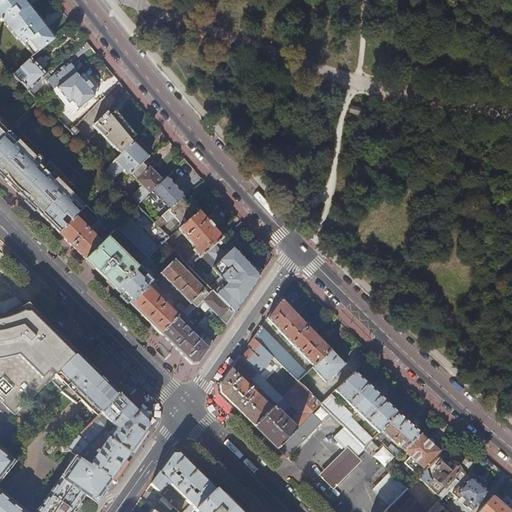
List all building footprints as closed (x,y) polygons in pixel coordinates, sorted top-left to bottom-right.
[(0,0),(0,18),(22,1),(21,0),(0,0)] [(39,22),(22,1),(0,18),(0,19),(16,40),(18,38),(39,22)] [(53,41),(39,22),(18,38),(32,57),(53,41)] [(25,71),(16,79),(28,92),(46,75),(30,59),(21,67),(25,71)] [(48,81),(54,89),(77,70),(70,62),(54,75),(55,76),(48,81)] [(85,84),(80,78),(58,95),(72,113),(94,96),(89,90),(92,88),(88,82),(85,84)] [(352,104),(350,113),(361,116),(363,107),(352,104)] [(121,154),(132,143),(135,140),(110,109),(93,127),(121,154)] [(13,127),(7,133),(0,140),(0,176),(12,189),(17,193),(42,168),(43,167),(37,160),(42,155),(13,127)] [(70,132),(74,136),(78,132),(74,128),(70,132)] [(130,175),(145,161),(147,158),(132,143),(121,154),(115,161),(121,166),(119,168),(128,178),(130,175)] [(147,196),(162,181),(150,169),(151,167),(145,161),(130,175),(137,181),(139,184),(133,189),(131,187),(133,185),(127,179),(118,188),(136,206),(147,196)] [(42,168),(17,193),(27,203),(34,210),(55,188),(66,178),(49,162),(43,168),(42,168)] [(111,164),(111,165),(103,173),(108,177),(116,169),(111,164)] [(137,181),(130,175),(128,178),(127,179),(133,185),(137,181)] [(55,188),(34,210),(58,234),(84,207),(77,200),(82,195),(66,178),(55,188)] [(175,194),(162,181),(147,196),(149,197),(151,196),(162,206),(168,200),(175,194)] [(154,224),(174,206),(168,200),(162,206),(151,196),(149,197),(147,196),(136,206),(137,207),(154,224)] [(178,229),(198,212),(192,206),(191,205),(188,204),(186,205),(181,200),(174,206),(154,224),(168,238),(178,229)] [(84,207),(58,234),(67,242),(84,260),(112,232),(103,223),(93,234),(90,232),(93,230),(90,228),(88,230),(83,225),(86,222),(94,214),(86,206),(84,207)] [(214,246),(222,239),(199,212),(198,212),(178,229),(195,248),(193,250),(195,254),(189,259),(177,246),(172,250),(178,257),(189,267),(207,252),(214,246)] [(103,223),(94,214),(86,222),(91,227),(90,228),(93,230),(90,232),(93,234),(103,223)] [(128,216),(117,226),(131,239),(135,235),(142,242),(138,246),(149,257),(159,247),(128,216)] [(112,232),(84,260),(99,275),(115,290),(139,266),(147,259),(116,228),(112,232)] [(218,263),(224,257),(214,246),(207,252),(218,263)] [(233,313),(257,281),(257,275),(232,249),(224,257),(218,263),(212,268),(228,286),(230,287),(218,298),(233,313)] [(160,274),(190,304),(204,290),(174,260),(160,274)] [(128,302),(129,304),(153,281),(150,278),(152,276),(146,270),(144,272),(139,266),(115,290),(120,295),(128,302)] [(148,322),(160,334),(176,318),(178,316),(154,293),(158,288),(155,285),(159,280),(157,278),(153,281),(129,304),(148,322)] [(217,297),(218,298),(230,287),(228,286),(217,297)] [(229,321),(233,313),(218,298),(217,297),(211,291),(208,294),(204,290),(190,304),(186,308),(182,312),(186,316),(195,307),(196,308),(202,301),(219,319),(223,315),(229,321)] [(128,302),(120,295),(119,297),(123,301),(126,304),(128,302)] [(303,320),(281,298),(267,319),(285,337),(300,353),(299,354),(303,358),(304,358),(314,367),(332,350),(303,320)] [(181,313),(182,312),(186,308),(180,302),(176,307),(181,313)] [(0,396),(3,400),(1,402),(15,416),(51,379),(77,353),(56,332),(27,304),(19,309),(6,314),(0,315),(0,396)] [(175,349),(191,364),(198,364),(213,342),(204,333),(198,339),(176,318),(160,334),(175,349)] [(268,353),(297,382),(306,374),(283,351),(261,327),(254,338),(268,353)] [(254,338),(248,346),(262,359),(268,353),(254,338)] [(264,374),(250,359),(252,356),(245,350),(220,386),(220,394),(265,437),(277,449),(280,446),(299,427),(312,413),(321,404),(315,399),(298,382),(273,409),(247,384),(252,379),(254,382),(253,384),(255,386),(257,384),(267,395),(273,389),(261,377),(264,374)] [(345,364),(332,350),(314,367),(312,368),(326,383),(345,364)] [(51,379),(70,398),(87,380),(96,372),(84,360),(77,353),(51,379)] [(78,398),(97,417),(119,394),(115,390),(112,388),(96,372),(87,380),(70,398),(71,399),(74,400),(76,399),(78,398)] [(381,431),(399,413),(393,408),(355,372),(335,391),(379,433),(381,431)] [(315,399),(321,404),(326,399),(329,397),(331,395),(325,390),(315,399)] [(67,449),(76,455),(77,456),(108,424),(110,426),(111,424),(116,429),(109,439),(108,438),(101,448),(99,447),(95,453),(97,454),(97,455),(91,451),(89,454),(86,452),(82,458),(85,460),(84,461),(111,480),(130,452),(147,428),(146,421),(137,412),(133,408),(119,394),(97,417),(66,448),(67,449)] [(329,397),(326,399),(347,417),(349,415),(329,397)] [(330,413),(343,426),(351,434),(364,447),(371,441),(372,440),(347,417),(326,399),(321,404),(330,413)] [(321,423),(330,413),(321,404),(312,413),(313,415),(321,423)] [(137,412),(146,421),(150,417),(141,408),(137,412)] [(402,452),(421,433),(399,413),(381,431),(401,449),(398,452),(391,445),(388,448),(398,456),(402,452)] [(299,427),(280,446),(287,453),(306,433),(308,436),(321,423),(313,415),(300,428),(299,427)] [(440,451),(421,433),(402,452),(408,459),(405,463),(416,474),(420,469),(421,471),(440,451)] [(364,447),(351,434),(346,439),(342,443),(356,457),(361,453),(365,448),(364,448),(364,447)] [(394,456),(383,445),(372,455),(378,461),(385,467),(394,456)] [(16,462),(0,448),(0,511),(25,511),(25,510),(0,489),(0,477),(4,473),(6,475),(16,462)] [(322,474),(336,488),(360,464),(346,450),(322,474)] [(195,510),(216,489),(196,470),(179,453),(173,453),(163,467),(151,484),(159,492),(159,491),(163,495),(175,507),(180,511),(191,511),(195,509),(195,510)] [(37,511),(73,511),(83,499),(81,498),(84,495),(95,503),(111,480),(84,461),(77,456),(76,455),(64,472),(66,474),(62,479),(61,478),(37,511)] [(441,499),(458,481),(454,477),(460,470),(448,459),(448,457),(445,455),(437,464),(441,468),(433,477),(442,484),(440,486),(443,489),(437,495),(441,499)] [(442,484),(433,477),(425,470),(418,477),(437,495),(443,489),(440,486),(442,484)] [(372,489),(389,507),(407,489),(403,485),(389,472),(384,477),(378,483),(372,489)] [(474,507),(488,492),(471,477),(462,487),(460,485),(455,490),(472,505),(471,507),(472,508),(473,507),(474,507)] [(403,485),(407,489),(413,483),(409,479),(403,485)] [(238,511),(216,489),(195,510),(197,511),(238,511)] [(172,511),(175,507),(163,495),(160,499),(172,511)] [(511,511),(493,496),(478,511),(511,511)] [(430,511),(445,511),(437,503),(429,511),(430,511)]
